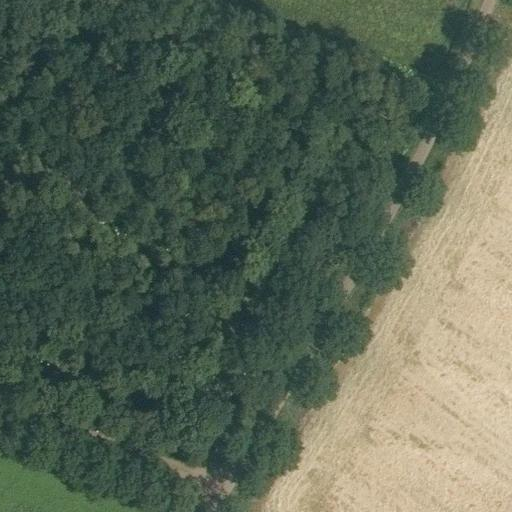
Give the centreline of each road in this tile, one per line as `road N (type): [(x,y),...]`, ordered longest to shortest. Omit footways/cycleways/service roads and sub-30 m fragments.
road 1 (unclassified): [(226,483),(403,179),(486,0)]
road 2 (unclassified): [(226,483),(0,400)]
